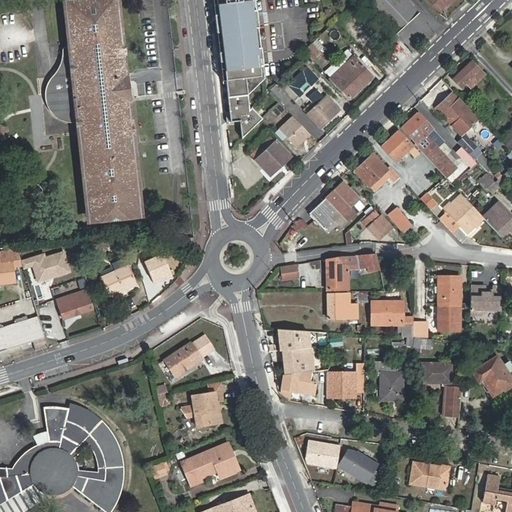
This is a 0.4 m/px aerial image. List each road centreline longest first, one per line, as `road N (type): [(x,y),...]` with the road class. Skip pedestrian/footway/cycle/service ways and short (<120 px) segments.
road 1 (secondary): [(491,0),(273,216)]
road 2 (residential): [(511,440),(263,406)]
road 3 (secondary): [(0,377),(106,342),(192,290)]
road 4 (residential): [(220,207),(197,0)]
road 5 (residential): [(347,250),(511,260)]
